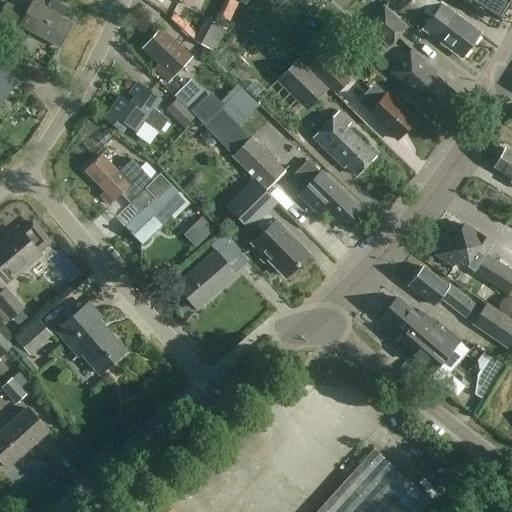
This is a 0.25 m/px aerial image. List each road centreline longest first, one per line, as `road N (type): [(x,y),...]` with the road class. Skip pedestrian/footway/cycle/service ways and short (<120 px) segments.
road 1 (tertiary): [(315,318),(417,212),(511,66)]
road 2 (residential): [(220,401),(24,171)]
road 3 (residential): [(511,467),(315,318)]
road 4 (residential): [(123,0),(93,67),(24,171)]
road 5 (tertiary): [(98,511),(220,401)]
road 6 (tertiary): [(220,401),(315,318)]
